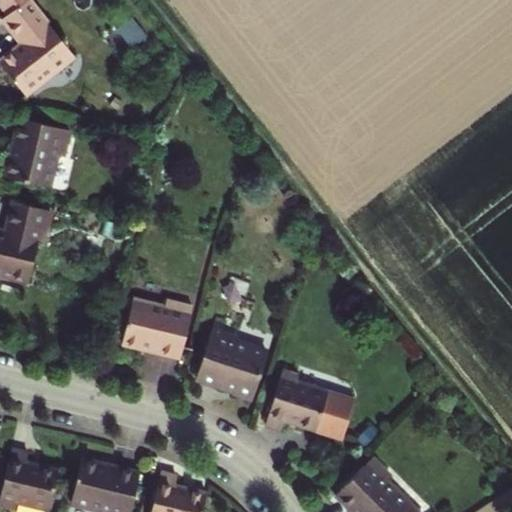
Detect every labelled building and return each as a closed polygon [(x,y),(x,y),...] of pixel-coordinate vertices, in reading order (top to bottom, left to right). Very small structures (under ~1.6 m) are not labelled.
[(1,61),(28,95),(78,56),(35,0),(4,0),(3,6),(11,8),(14,11),(11,13),(12,14),(6,19),(24,42),(27,46),(22,51),(18,47),(1,61)] [(24,42),(18,47),(22,51),(27,46),(24,42)] [(20,119),(14,145),(19,146),(16,158),(11,157),(7,177),(51,188),(59,156),(66,157),(71,131),(20,119)] [(14,145),(11,157),(16,158),(19,146),(14,145)] [(15,203),(7,232),(6,238),(0,235),(0,275),(31,282),(48,210),(15,203)] [(157,347),(156,351),(182,358),(195,307),(169,301),(168,307),(135,298),(123,342),(144,349),(145,344),(157,347)] [(216,320),(213,327),(222,330),(225,322),(216,320)] [(236,385),(235,390),(233,394),(252,400),(269,353),(237,341),(239,335),(222,330),(213,327),(197,378),(222,387),(224,381),(236,385)] [(284,370),(265,424),(282,429),(285,420),(343,439),(356,401),(298,383),(300,376),(284,370)] [(222,387),(235,390),(236,385),(224,381),(222,387)] [(30,453),(14,449),(1,504),(18,508),(20,501),(52,509),(61,470),(29,463),(30,453)] [(375,457),(338,494),(355,511),(356,511),(360,509),(362,511),(412,511),(409,508),(412,504),(390,480),(393,476),(375,457)] [(103,464),(84,459),(72,504),(104,511),(103,511),(132,511),(141,473),(115,467),(114,473),(102,469),(103,464)] [(115,467),(103,464),(102,469),(114,473),(115,467)] [(177,478),(161,475),(152,511),(202,511),(207,495),(175,487),(177,478)]
